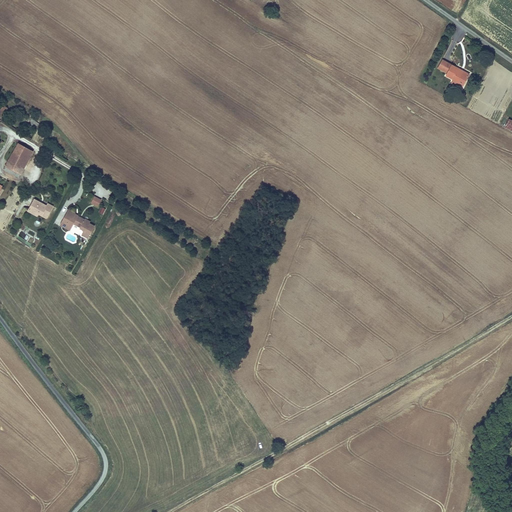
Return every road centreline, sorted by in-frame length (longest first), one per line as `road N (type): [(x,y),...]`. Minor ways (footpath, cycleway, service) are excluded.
road 1 (track): [(169,511),(511,316)]
road 2 (residential): [(74,511),(101,479),(103,454),(0,317)]
road 3 (residential): [(0,129),(80,175),(81,190),(56,223)]
